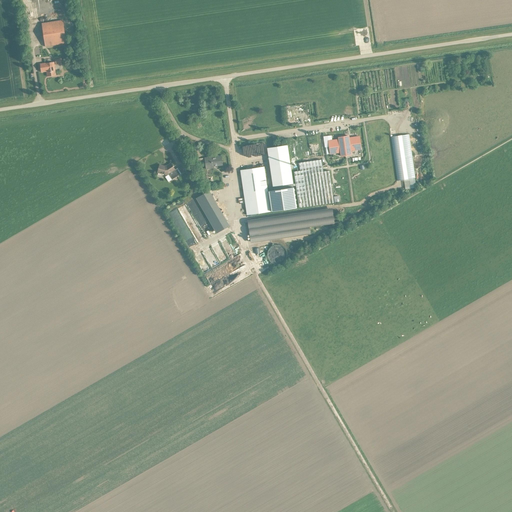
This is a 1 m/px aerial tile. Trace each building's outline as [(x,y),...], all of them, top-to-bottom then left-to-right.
[(42,24),(45,47),(66,43),(62,21),(42,24)] [(41,64),(41,70),(43,70),(43,72),(46,71),(47,76),(56,75),(55,75),(54,62),(41,64)] [(415,179),(409,134),(397,136),(403,181),(415,179)] [(361,149),(359,137),(349,138),(349,136),(338,138),(338,140),(328,141),(330,154),(340,152),(341,156),(351,155),(351,151),(361,149)] [(311,142),(289,145),(291,162),(314,158),(311,142)] [(292,183),(287,145),(267,148),(272,186),(292,183)] [(204,158),(204,159),(203,159),(203,162),(205,161),(205,163),(206,169),(213,168),(213,166),(222,165),(221,161),(221,156),(204,158)] [(299,163),(300,171),(293,172),(299,208),(334,203),(329,171),(323,172),(321,160),(299,163)] [(168,175),(175,170),(170,163),(166,166),(164,166),(159,165),(157,173),(165,175),(168,175)] [(240,170),(241,175),(246,215),(270,212),(264,172),(264,167),(240,170)] [(171,177),(174,181),(181,177),(178,172),(171,177)] [(416,187),(415,179),(403,181),(405,189),(416,187)] [(268,192),(271,212),(296,208),(293,188),(268,192)] [(207,192),(196,199),(198,203),(210,196),(211,195),(209,191),(207,192)] [(357,205),(360,211),(365,209),(362,203),(357,205)] [(315,226),(336,216),(331,205),(310,215),(315,226)] [(303,215),(285,224),(288,230),(293,228),(295,231),(290,234),(293,241),(312,232),(308,223),(307,224),(303,215)] [(281,220),(264,228),(267,235),(277,230),(280,236),(285,234),(282,227),(284,226),(281,220)]
